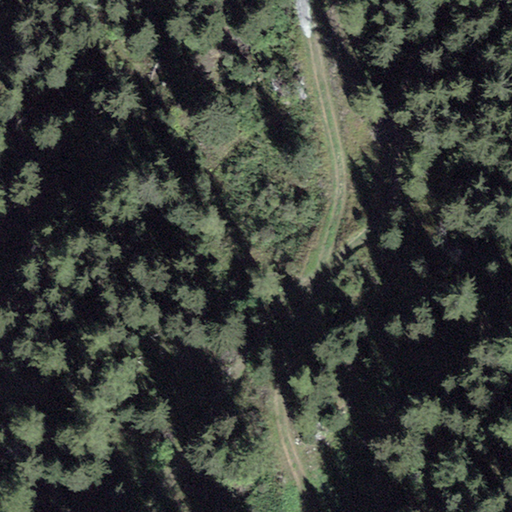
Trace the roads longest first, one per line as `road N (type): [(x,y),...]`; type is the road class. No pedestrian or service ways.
road 1 (track): [(307,275),(362,229),(376,206),(406,0)]
road 2 (track): [(316,272),(320,298),(296,332),(276,392),(277,443),(283,468),(325,511)]
road 3 (track): [(329,259),(344,171),(305,0)]
